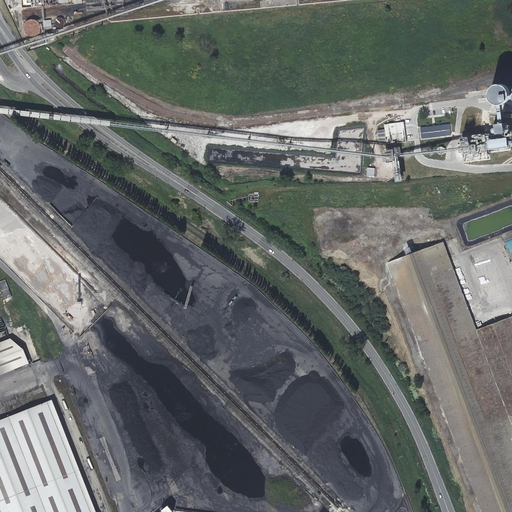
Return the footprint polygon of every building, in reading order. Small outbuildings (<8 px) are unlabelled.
[(25,23),(29,33),(36,30),(32,20),(25,23)] [(511,92),(510,89),(508,86),(504,84),(498,84),(494,86),(492,89),(491,91),(491,93),(491,98),(493,101),(496,104),(502,105),(506,104),(510,100),(511,97),(511,92)] [(406,141),(404,122),(390,124),(392,143),(406,141)] [(452,134),(450,124),(421,128),(423,138),(452,134)] [(511,146),(511,138),(492,140),(493,148),(511,146)] [(385,162),(396,162),(397,183),(404,182),(401,155),(403,155),(402,148),(388,149),(388,155),(385,156),(385,162)] [(368,167),(367,175),(375,176),(375,168),(368,167)] [(387,262),(481,511),(511,511),(511,422),(476,330),(444,242),(387,262)] [(32,264),(62,295),(67,291),(64,288),(69,283),(65,280),(70,275),(64,269),(65,267),(48,249),(32,264)] [(14,309),(9,294),(2,297),(7,311),(14,309)] [(511,422),(511,316),(476,330),(511,422)] [(0,371),(31,359),(22,337),(12,334),(0,338),(0,371)] [(0,417),(0,496),(6,511),(95,511),(49,392),(10,407),(13,413),(0,417)]
